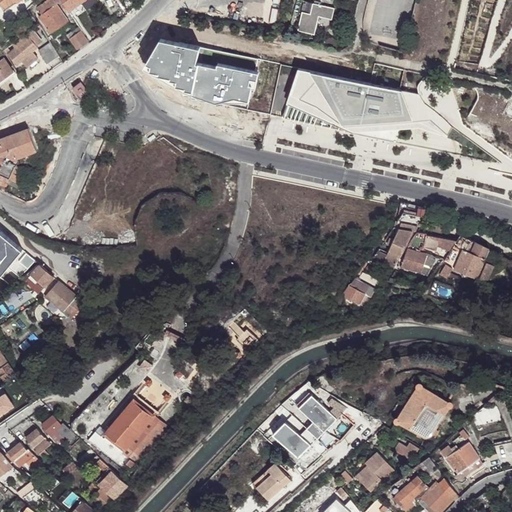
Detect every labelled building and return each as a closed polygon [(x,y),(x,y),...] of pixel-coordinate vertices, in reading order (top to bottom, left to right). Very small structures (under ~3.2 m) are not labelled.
[(56,0),(46,0),(45,1),(46,3),(37,10),(41,18),(56,7),(53,3),(56,0)] [(70,13),(82,4),(79,0),(60,0),(64,5),(70,13)] [(70,22),(59,8),(58,5),(56,7),(41,18),(52,34),(70,22)] [(302,12),(298,31),(313,35),(317,17),(330,21),(333,9),(314,5),(311,15),(302,12)] [(80,33),(74,37),(71,39),(78,49),(87,43),(80,33)] [(34,34),(30,38),(37,45),(41,41),(34,34)] [(17,50),(10,56),(18,65),(22,61),(32,52),(38,47),(37,45),(30,38),(17,50)] [(162,38),(144,66),(184,90),(183,96),(248,110),(259,58),(162,38)] [(48,63),(60,56),(52,44),(40,51),(48,63)] [(6,54),(8,57),(10,56),(17,50),(13,45),(5,51),(6,54)] [(32,52),(22,61),(29,68),(39,59),(32,52)] [(5,59),(0,61),(0,81),(14,71),(5,59)] [(421,94),(282,64),(271,115),(459,155),(462,144),(448,135),(453,126),(421,94)] [(16,75),(14,71),(0,81),(0,83),(1,86),(16,75)] [(80,82),(73,88),(81,98),(88,91),(80,82)] [(178,158),(184,153),(164,133),(143,153),(154,164),(170,149),(178,158)] [(135,224),(137,247),(152,242),(172,228),(196,204),(180,195),(160,194),(143,205),(135,224)] [(418,216),(404,212),(397,224),(397,226),(417,230),(419,222),(423,223),(424,221),(425,213),(419,211),(418,216)] [(442,226),(419,223),(418,232),(439,236),(442,226)] [(397,234),(386,257),(384,260),(395,265),(408,244),(416,232),(413,231),(399,228),(397,234)] [(23,250),(1,232),(0,233),(0,278),(11,265),(23,275),(35,261),(23,250)] [(416,232),(408,244),(402,268),(421,274),(427,254),(421,252),(423,247),(435,250),(436,245),(448,251),(454,240),(439,236),(418,232),(416,232)] [(490,249),(460,235),(453,246),(463,250),(485,260),(490,249)] [(386,257),(378,250),(375,255),(384,260),(386,257)] [(477,280),(485,260),(463,250),(454,270),(477,280)] [(433,256),(427,254),(421,274),(427,275),(433,256)] [(493,266),(485,263),(477,279),(485,283),(493,266)] [(44,288),(54,276),(39,264),(35,269),(31,273),(32,274),(39,280),(38,282),(44,288)] [(439,274),(446,278),(452,268),(445,264),(439,274)] [(26,282),(32,274),(31,273),(35,269),(32,267),(22,279),(26,282)] [(370,286),(354,278),(350,284),(366,293),(370,286)] [(71,311),(78,303),(81,300),(79,299),(59,281),(45,296),(62,311),(63,310),(67,307),(71,311)] [(366,293),(350,284),(341,296),(361,304),(366,293)] [(453,300),(460,302),(462,294),(456,292),(453,300)] [(217,336),(238,358),(256,340),(235,319),(217,336)] [(0,373),(5,381),(15,374),(8,362),(0,367),(0,373)] [(417,387),(397,418),(396,418),(395,418),(394,419),(394,420),(395,422),(396,423),(398,423),(399,422),(424,438),(430,435),(449,407),(450,406),(451,406),(452,405),(452,404),(451,402),(450,402),(449,402),(448,403),(422,386),(422,384),(421,383),(420,383),(419,383),(417,384),(417,385),(417,386),(417,387)] [(308,391),(296,404),(313,419),(324,430),(336,417),(308,391)] [(5,394),(0,397),(0,415),(13,407),(5,394)] [(105,436),(138,462),(167,427),(134,401),(105,436)] [(61,425),(60,424),(53,416),(42,425),(49,434),(56,429),(61,425)] [(324,430),(313,419),(307,425),(318,436),(324,430)] [(284,420),(272,433),(288,448),(297,456),(309,443),(284,420)] [(70,430),(62,423),(60,424),(61,425),(56,429),(60,435),(62,437),(65,434),(70,430)] [(37,429),(25,437),(39,454),(43,459),(49,455),(44,449),(51,445),(47,439),(46,439),(37,429)] [(91,439),(119,462),(124,456),(96,433),(91,439)] [(63,438),(62,437),(60,435),(54,440),(57,444),(63,438)] [(441,451),(458,473),(480,457),(467,441),(458,448),(456,446),(451,449),(449,445),(441,451)] [(26,450),(20,442),(8,451),(21,465),(27,461),(33,469),(40,463),(43,467),(45,464),(28,449),(26,450)] [(419,448),(410,443),(409,444),(403,455),(402,455),(411,461),(419,448)] [(97,456),(90,449),(86,454),(92,460),(97,456)] [(370,468),(359,478),(370,491),(394,469),(377,450),(365,462),(367,464),(370,468)] [(1,453),(0,451),(0,474),(11,466),(1,453)] [(445,477),(429,456),(423,460),(439,482),(445,477)] [(480,457),(458,473),(456,475),(460,480),(483,462),(480,457)] [(270,471),(278,464),(276,461),(252,482),(257,486),(268,475),(270,477),(273,475),(270,471)] [(78,468),(73,463),(69,468),(73,472),(78,468)] [(291,479),(278,464),(270,471),(273,475),(270,477),(268,475),(257,486),(268,499),(291,479)] [(356,475),(359,478),(370,468),(367,464),(356,475)] [(73,472),(69,468),(62,475),(66,479),(73,472)] [(127,485),(112,471),(99,484),(114,499),(127,485)] [(429,483),(420,473),(411,481),(420,491),(429,483)] [(453,498),(457,494),(445,477),(439,482),(437,483),(453,498)] [(30,505),(45,493),(31,481),(17,491),(30,505)] [(396,495),(405,504),(414,497),(420,491),(411,481),(409,483),(396,495)] [(100,490),(101,489),(93,482),(88,488),(95,495),(93,497),(104,507),(110,499),(100,490)] [(437,511),(440,511),(453,498),(437,483),(436,482),(421,497),(437,511)] [(501,494),(511,501),(511,499),(511,489),(507,486),(501,494)] [(336,491),(342,498),(347,494),(341,487),(336,491)] [(496,498),(487,491),(482,494),(475,500),(485,506),(496,498)] [(97,511),(86,502),(81,497),(67,511),(97,511)] [(100,510),(104,507),(93,497),(90,501),(100,510)] [(410,510),(419,503),(417,501),(414,497),(405,504),(410,510)] [(428,511),(437,511),(421,497),(417,501),(419,503),(428,511)] [(347,511),(349,510),(345,506),(337,498),(322,511),(347,511)] [(349,501),(345,506),(349,510),(351,511),(353,511),(357,509),(349,501)]
